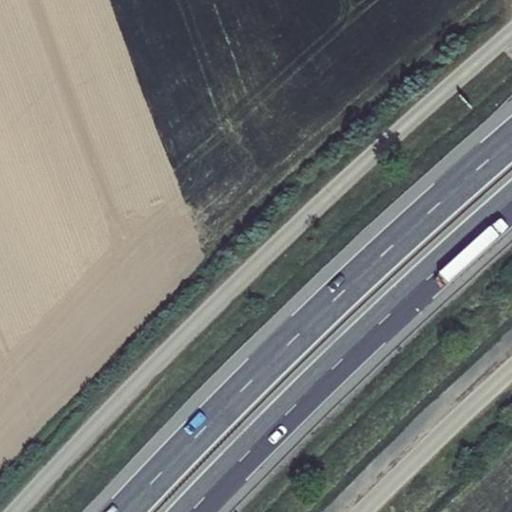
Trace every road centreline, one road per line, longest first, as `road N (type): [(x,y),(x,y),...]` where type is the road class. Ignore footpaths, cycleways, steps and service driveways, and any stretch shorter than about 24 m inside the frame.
road 1 (trunk): [(511,140),(287,347),(128,511)]
road 2 (trunk): [(193,511),(511,205)]
